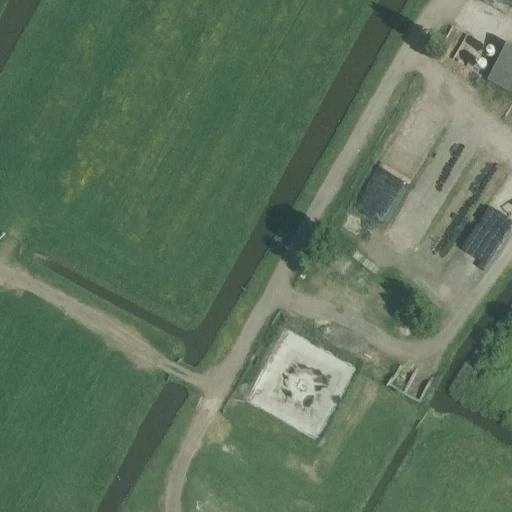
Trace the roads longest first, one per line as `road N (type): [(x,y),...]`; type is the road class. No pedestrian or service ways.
road 1 (track): [(219,389),(439,0)]
road 2 (track): [(0,271),(219,389)]
road 3 (track): [(179,511),(182,471),(219,389)]
